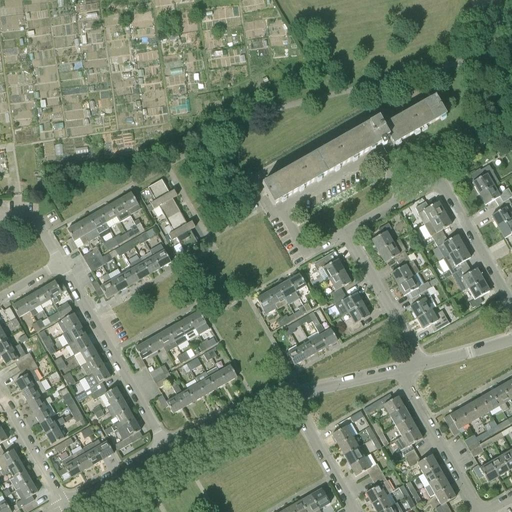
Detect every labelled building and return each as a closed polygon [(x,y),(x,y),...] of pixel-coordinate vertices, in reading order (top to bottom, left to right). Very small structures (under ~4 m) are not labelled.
[(274,206),(371,150),(381,145),(386,154),(395,151),(395,145),(446,115),(435,96),(435,97),(436,99),(385,128),(379,118),(369,124),(321,152),(263,185),(263,184),(262,185),(274,206)] [(479,194),(494,186),(498,183),(492,172),(489,166),(488,165),(482,168),(482,167),(478,170),(482,177),(472,183),(479,194)] [(162,180),(148,188),(155,201),(162,197),(165,203),(173,199),(177,196),(174,191),(169,193),(162,180)] [(498,205),(508,199),(505,194),(500,197),(494,186),(479,194),(486,206),(495,200),(498,205)] [(130,216),(131,215),(141,210),(131,194),(121,200),(130,216)] [(180,212),(173,199),(165,203),(162,197),(155,201),(151,204),(146,206),(150,212),(154,210),(159,207),(166,220),(180,212)] [(498,228),(511,219),(511,217),(510,213),(511,212),(511,202),(511,201),(509,202),(508,199),(498,205),(501,211),(492,216),(498,228)] [(130,217),(130,216),(121,200),(110,206),(117,218),(120,223),(130,217)] [(430,222),(445,214),(438,203),(429,208),(426,203),(415,209),(418,214),(423,211),(430,222)] [(106,224),(117,218),(110,206),(99,212),(106,224)] [(89,218),(99,235),(109,229),(106,224),(99,212),(89,218)] [(166,220),(167,222),(162,225),(168,234),(180,228),(183,234),(191,230),(195,228),(192,222),(187,224),(180,212),(166,220)] [(434,242),(445,236),(442,231),(452,226),(445,214),(430,222),(424,225),(434,242)] [(100,236),(99,235),(89,218),(78,224),(89,243),(100,236)] [(511,219),(498,228),(505,239),(511,234),(511,219)] [(139,233),(144,230),(138,220),(134,222),(136,226),(135,226),(139,233)] [(84,246),(89,243),(78,224),(68,230),(72,239),(67,241),(73,252),(78,249),(74,242),(80,239),(84,246)] [(379,252),(393,243),(387,232),(392,229),(389,224),(378,229),(381,235),(372,240),(379,252)] [(129,239),(139,233),(135,226),(131,229),(132,230),(126,234),(129,239)] [(168,243),(172,241),(176,238),(184,251),(198,243),(191,230),(183,234),(180,228),(168,234),(164,236),(168,243)] [(144,243),(150,240),(148,237),(152,235),(150,231),(140,236),(144,243)] [(114,239),(118,246),(129,239),(126,234),(120,237),(119,236),(114,239)] [(140,245),(144,243),(140,236),(130,242),(132,246),(132,245),(138,242),(140,245)] [(449,256),(464,248),(457,236),(448,242),(445,236),(434,242),(438,247),(442,245),(449,256)] [(108,251),(118,246),(114,239),(104,244),(108,251)] [(398,263),(408,257),(405,252),(406,251),(399,240),(393,243),(379,252),(385,263),(395,258),(398,263)] [(123,255),(134,248),(132,245),(132,246),(130,242),(119,248),(123,255)] [(151,253),(160,269),(171,263),(162,247),(151,253)] [(119,257),(123,255),(119,248),(109,254),(112,259),(118,255),(119,257)] [(452,276),(468,267),(465,262),(471,259),(464,248),(449,256),(443,260),(452,276)] [(97,258),(101,256),(97,249),(93,251),(96,256),(97,258)] [(83,257),(86,262),(96,256),(93,251),(83,257)] [(150,275),(160,269),(151,253),(141,259),(150,275)] [(102,267),(113,260),(112,259),(109,254),(102,258),(101,256),(97,258),(99,261),(102,267)] [(86,262),(89,267),(99,261),(97,258),(96,256),(86,262)] [(398,285),(412,276),(419,273),(413,261),(411,262),(408,257),(398,263),(401,268),(391,274),(398,285)] [(139,281),(150,275),(141,259),(130,265),(132,269),(139,281)] [(329,280),(344,272),(337,260),(328,266),(325,260),(314,266),(317,272),(322,269),(329,280)] [(89,267),(92,272),(102,267),(99,261),(89,267)] [(468,289),(483,281),(477,269),(471,273),(468,267),(452,276),(462,293),(468,289)] [(128,287),(139,281),(132,269),(121,275),(128,287)] [(333,300),(344,294),(341,289),(350,283),(344,272),(329,280),(335,291),(330,294),(333,300)] [(118,293),(111,281),(107,275),(102,278),(106,284),(100,287),(96,281),(91,284),(99,297),(104,294),(107,299),(118,293)] [(118,293),(128,287),(121,275),(111,281),(118,293)] [(296,292),(306,286),(299,275),(289,281),(296,292)] [(417,296),(427,290),(424,285),(419,288),(412,276),(398,285),(404,297),(414,291),(417,296)] [(285,299),(296,292),(289,281),(278,287),(285,299)] [(469,303),(473,309),(483,303),(480,298),(490,292),(483,281),(468,289),(474,300),(469,303)] [(45,288),(51,300),(54,305),(59,302),(56,297),(66,291),(63,284),(58,287),(55,282),(45,288)] [(267,293),(277,309),(282,306),(279,302),(285,299),(278,287),(267,293)] [(41,306),(51,300),(45,288),(34,294),(41,306)] [(417,319),(432,310),(429,304),(433,302),(427,290),(417,296),(420,302),(410,307),(417,319)] [(266,315),(277,309),(267,293),(257,299),(266,315)] [(348,314),(363,305),(356,293),(347,299),(344,294),(333,300),(337,305),(335,306),(341,317),(348,314)] [(23,300),(30,312),(32,316),(37,313),(35,309),(41,306),(34,294),(23,300)] [(19,318),(30,312),(23,300),(12,306),(19,318)] [(306,313),(312,310),(308,303),(302,307),(306,313)] [(58,312),(61,318),(72,312),(68,304),(57,310),(58,312)] [(344,323),(348,328),(351,334),(363,327),(360,322),(369,316),(363,305),(348,314),(351,319),(344,323)] [(4,311),(11,321),(16,318),(10,308),(4,311)] [(436,330),(446,324),(443,318),(438,321),(432,310),(417,319),(423,330),(433,325),(436,330)] [(61,318),(58,312),(48,318),(51,324),(61,318)] [(189,318),(199,336),(209,329),(199,312),(189,318)] [(312,322),(317,320),(313,313),(308,316),(312,322)] [(68,332),(80,325),(74,314),(58,323),(64,334),(68,332)] [(290,322),(296,319),(293,314),(288,317),(287,315),(281,319),(285,325),(290,322)] [(308,325),(312,322),(308,316),(297,322),(299,327),(306,323),(308,325)] [(16,318),(11,321),(14,328),(20,325),(16,318)] [(188,341),(199,336),(189,318),(178,324),(188,341)] [(40,330),(45,327),(41,320),(36,323),(40,330)] [(296,332),(294,329),(299,327),(297,322),(287,328),(290,335),(296,332)] [(40,330),(36,323),(32,326),(35,332),(40,330)] [(177,347),(188,341),(178,324),(167,330),(177,347)] [(74,343),(86,336),(80,325),(68,332),(74,343)] [(327,347),(338,341),(331,329),(325,333),(321,325),(315,328),(320,336),(327,347)] [(166,353),(177,347),(167,330),(157,336),(164,348),(166,353)] [(45,345),(51,341),(49,337),(46,338),(42,332),(39,334),(45,345)] [(21,344),(28,340),(25,335),(19,339),(21,344)] [(73,357),(80,353),(92,346),(86,336),(74,343),(67,346),(73,357)] [(153,354),(164,348),(157,336),(146,342),(153,354)] [(316,354),(327,347),(320,336),(309,342),(316,354)] [(0,354),(1,356),(12,349),(6,339),(0,342),(0,354)] [(206,350),(211,347),(207,340),(202,343),(206,350)] [(47,350),(54,346),(51,341),(45,345),(47,350)] [(141,370),(146,367),(142,360),(153,354),(146,342),(135,348),(140,357),(135,360),(141,370)] [(305,360),(316,354),(309,342),(299,348),(305,360)] [(202,352),(206,350),(202,343),(198,346),(202,352)] [(15,362),(19,360),(16,354),(23,350),(20,345),(12,349),(1,356),(7,367),(15,362)] [(86,364),(98,357),(92,346),(80,353),(86,364)] [(295,366),(305,360),(299,348),(288,354),(295,366)] [(211,359),(217,356),(213,350),(208,353),(211,359)] [(185,362),(190,359),(186,352),(181,355),(185,362)] [(29,354),(25,356),(28,361),(29,363),(34,361),(29,354)] [(181,365),(185,362),(181,355),(177,358),(181,365)] [(28,361),(25,356),(19,360),(15,362),(17,367),(28,361)] [(88,377),(104,368),(98,357),(86,364),(82,366),(88,377)] [(57,366),(64,362),(61,358),(54,362),(57,366)] [(28,361),(17,367),(20,372),(31,366),(29,363),(28,361)] [(34,371),(38,369),(34,361),(29,363),(31,366),(34,371)] [(60,371),(66,367),(64,362),(57,366),(60,371)] [(190,372),(196,369),(192,362),(187,365),(190,372)] [(186,374),(190,372),(187,365),(182,367),(186,374)] [(23,377),(34,371),(31,366),(20,372),(23,377)] [(219,372),(226,384),(237,377),(230,366),(219,372)] [(91,389),(102,383),(111,378),(104,368),(88,377),(84,378),(91,389)] [(150,374),(153,379),(163,372),(161,368),(150,374)] [(226,384),(219,372),(217,368),(206,374),(216,390),(226,384)] [(21,392),(34,385),(33,385),(40,381),(34,371),(23,377),(15,382),(21,392)] [(53,381),(59,377),(57,372),(50,376),(53,381)] [(166,378),(165,375),(163,372),(153,379),(156,384),(166,378)] [(69,387),(76,384),(70,373),(63,376),(69,387)] [(169,383),(173,381),(168,373),(165,375),(166,378),(169,383)] [(216,390),(206,374),(205,373),(195,379),(198,384),(205,396),(216,390)] [(156,384),(159,389),(169,383),(166,378),(156,384)] [(510,400),(511,399),(511,380),(502,386),(510,400)] [(28,403),(40,396),(46,392),(40,382),(34,385),(21,392),(28,403)] [(194,402),(205,396),(198,384),(188,390),(194,402)] [(184,408),(194,402),(188,390),(182,393),(178,386),(173,389),(177,396),(184,408)] [(500,406),(510,400),(502,386),(492,392),(500,406)] [(110,406),(122,399),(116,388),(104,395),(110,406)] [(62,397),(69,393),(66,389),(60,393),(62,397)] [(490,412),(500,406),(492,392),(481,398),(490,412)] [(68,408),(75,404),(69,393),(62,397),(68,408)] [(389,416),(404,408),(398,397),(393,400),(390,395),(380,400),(383,405),(389,416)] [(34,414),(46,407),(53,403),(50,397),(43,401),(40,396),(28,403),(34,414)] [(173,414),(184,408),(177,396),(166,402),(162,396),(157,399),(163,409),(168,406),(173,414)] [(479,418),(490,412),(481,398),(471,404),(479,418)] [(116,416),(128,410),(122,399),(110,406),(116,416)] [(74,418),(81,414),(75,404),(68,408),(74,418)] [(377,409),(374,404),(363,410),(366,416),(377,410),(377,409)] [(469,424),(479,418),(471,404),(461,410),(469,424)] [(40,424),(52,417),(46,407),(34,414),(40,424)] [(395,426),(410,418),(404,408),(389,416),(395,426)] [(97,419),(104,415),(101,410),(95,414),(97,419)] [(114,425),(117,430),(135,420),(128,410),(116,416),(120,422),(114,425)] [(457,431),(463,428),(469,424),(461,410),(444,419),(454,436),(459,433),(457,431)] [(350,418),(353,423),(364,417),(360,411),(350,418)] [(77,423),(84,419),(81,414),(74,418),(77,423)] [(46,435),(58,428),(65,424),(62,418),(55,422),(52,417),(40,424),(46,435)] [(401,437),(416,429),(410,418),(395,426),(401,437)] [(132,443),(129,438),(141,431),(135,420),(117,430),(123,441),(119,443),(122,449),(132,443)] [(89,437),(94,434),(90,427),(85,430),(89,437)] [(107,436),(113,432),(111,427),(104,431),(107,436)] [(352,437),(346,427),(332,435),(338,445),(352,437)] [(52,446),(64,439),(58,428),(46,435),(52,446)] [(400,452),(411,445),(422,439),(416,429),(401,437),(394,441),(400,452)] [(467,447),(478,441),(476,438),(474,436),(464,442),(467,447)] [(344,456),(358,448),(352,437),(338,445),(344,456)] [(66,448),(74,444),(71,439),(63,443),(66,448)] [(94,443),(103,460),(114,454),(107,442),(101,446),(98,440),(94,443)] [(470,453),(481,447),(480,445),(478,443),(478,441),(467,447),(470,453)] [(57,453),(66,448),(63,443),(54,448),(57,453)] [(92,466),(103,460),(94,443),(83,450),(92,466)] [(400,452),(404,457),(414,451),(411,445),(400,452)] [(470,453),(473,458),(484,452),(482,449),(481,447),(470,453)] [(350,467),(364,458),(358,448),(344,456),(350,467)] [(0,466),(3,471),(20,461),(13,450),(5,455),(0,458),(0,466)] [(82,473),(92,466),(83,450),(72,456),(82,473)] [(407,463),(417,457),(414,451),(404,457),(407,463)] [(509,471),(511,469),(511,452),(511,451),(500,456),(509,471)] [(71,479),(82,473),(72,456),(61,462),(67,473),(71,478),(71,479)] [(423,474),(437,466),(431,456),(420,462),(417,464),(423,474)] [(498,477),(509,471),(500,456),(490,463),(498,477)] [(417,464),(420,462),(417,457),(407,463),(410,468),(417,464)] [(366,471),(370,469),(364,458),(350,467),(356,477),(366,471)] [(0,478),(10,473),(13,478),(26,472),(20,461),(3,471),(0,472),(0,478)] [(488,483),(498,477),(490,463),(480,468),(478,466),(473,469),(479,480),(484,477),(488,483)] [(366,471),(370,477),(380,470),(377,465),(370,469),(366,471)] [(429,485),(443,477),(437,466),(423,474),(429,485)] [(373,482),(384,476),(380,470),(370,477),(373,482)] [(20,489),(32,482),(26,472),(13,478),(10,481),(16,491),(20,489)] [(63,482),(71,478),(67,473),(60,477),(63,482)] [(373,482),(376,487),(387,481),(384,476),(373,482)] [(435,495),(449,487),(443,477),(429,485),(435,495)] [(371,504),(386,496),(393,492),(387,481),(376,487),(365,493),(371,504)] [(16,506),(18,510),(29,504),(27,500),(38,493),(32,482),(20,489),(26,499),(16,505),(16,506)] [(412,495),(416,493),(410,482),(406,484),(412,495)] [(405,499),(409,497),(403,486),(398,488),(405,499)] [(442,511),(443,511),(449,509),(446,503),(455,498),(449,487),(435,495),(441,506),(435,509),(436,511),(442,511)] [(320,510),(330,504),(322,489),(311,495),(320,510)] [(418,506),(422,503),(416,493),(412,495),(418,506)] [(320,511),(319,510),(320,510),(311,495),(301,501),(306,511),(320,511)] [(375,511),(381,511),(391,506),(386,496),(371,504),(375,511)] [(411,510),(415,507),(409,497),(405,499),(411,510)] [(292,511),(306,511),(301,501),(290,507),(292,511)] [(0,505),(0,511),(11,511),(6,502),(0,505)]
